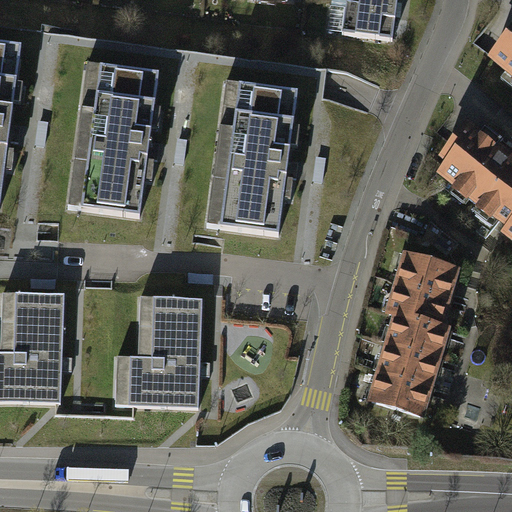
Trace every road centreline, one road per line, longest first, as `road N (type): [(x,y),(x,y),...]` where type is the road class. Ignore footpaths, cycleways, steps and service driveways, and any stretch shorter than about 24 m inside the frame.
road 1 (residential): [(302,448),(383,193),(457,0)]
road 2 (primary): [(0,484),(235,500)]
road 3 (primary): [(348,501),(511,496)]
